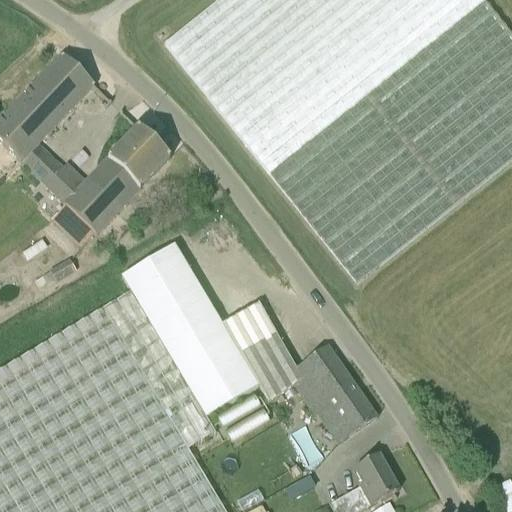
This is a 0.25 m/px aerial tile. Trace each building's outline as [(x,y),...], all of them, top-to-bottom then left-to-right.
[(222,0),(164,47),(357,287),(511,162),(511,39),(480,0),(222,0)] [(62,59),(0,123),(0,147),(63,208),(83,187),(65,169),(62,172),(38,149),(93,90),(94,90),(92,88),(85,82),(63,61),(64,61),(62,59)] [(137,131),(137,132),(83,187),(63,208),(94,238),(167,163),(168,164),(169,162),(168,160),(167,160),(139,133),(137,131)] [(259,389),(240,357),(238,358),(221,329),(173,249),(156,260),(120,281),(129,296),(0,373),(0,511),(222,511),(187,453),(215,437),(205,421),(259,389)] [(68,263),(48,274),(56,287),(75,275),(68,263)] [(328,411),(349,441),(376,422),(326,350),(295,372),(275,337),(258,308),(221,329),(238,358),(240,357),(259,389),(268,406),(293,388),(315,420),(328,411)] [(365,511),(369,510),(370,510),(398,494),(378,459),(353,473),(361,486),(357,488),(359,491),(330,508),(332,511),(365,511)] [(511,511),(511,487),(509,482),(487,494),(497,511),(511,511)]
